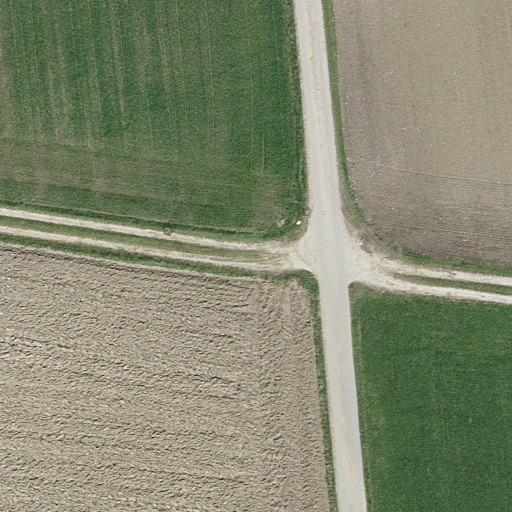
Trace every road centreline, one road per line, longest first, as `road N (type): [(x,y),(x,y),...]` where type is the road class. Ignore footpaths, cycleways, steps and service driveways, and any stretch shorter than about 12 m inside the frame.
road 1 (track): [(325,268),(0,222)]
road 2 (track): [(325,268),(305,0)]
road 3 (track): [(325,268),(348,511)]
road 4 (track): [(511,294),(325,268)]
